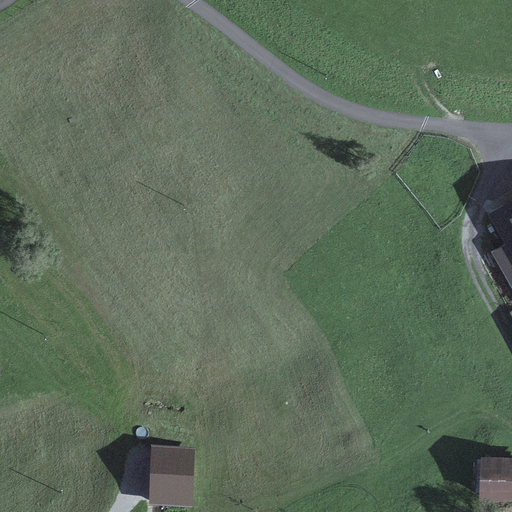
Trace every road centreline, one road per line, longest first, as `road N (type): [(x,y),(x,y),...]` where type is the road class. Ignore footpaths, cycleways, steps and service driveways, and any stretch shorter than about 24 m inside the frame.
road 1 (trunk): [(144,511),(444,0)]
road 2 (track): [(511,337),(469,247),(475,201),(511,148)]
